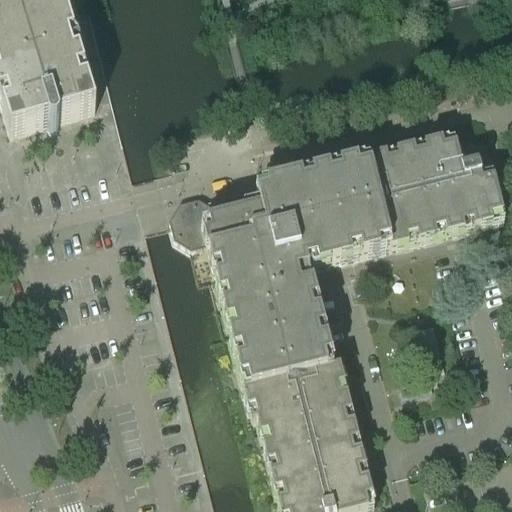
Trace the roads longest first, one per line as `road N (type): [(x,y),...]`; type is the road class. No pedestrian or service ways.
road 1 (unclassified): [(115,511),(5,234)]
road 2 (residential): [(407,511),(394,462),(506,430),(477,321)]
road 3 (unclassified): [(5,234),(190,185),(252,158)]
road 4 (tertiary): [(48,455),(0,330)]
